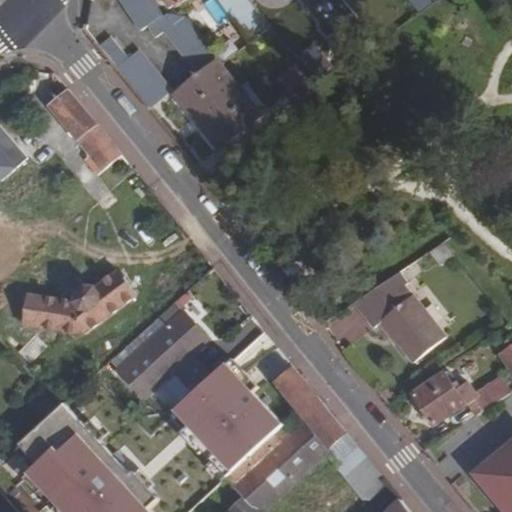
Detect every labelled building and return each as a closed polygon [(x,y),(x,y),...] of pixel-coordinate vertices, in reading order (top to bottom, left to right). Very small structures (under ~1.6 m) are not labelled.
[(168,15),(163,16),(152,0),(120,0),(141,31),(148,27),(156,38),(165,33),(197,73),(217,56),(186,17),(168,15)] [(219,0),(252,44),(272,29),(248,0),(164,0),(171,9),(184,0),(219,0)] [(434,0),(410,0),(416,11),(435,1),(434,0)] [(112,39),(99,50),(117,71),(120,68),(129,60),(112,39)] [(301,54),(317,78),(332,68),(316,45),(301,54)] [(120,68),(153,108),(173,92),(140,51),(129,60),(120,68)] [(261,117),(217,64),(178,95),(221,149),(261,117)] [(305,73),(284,91),(298,108),(319,90),(305,73)] [(98,175),(123,156),(71,90),(51,107),(90,157),(85,160),(98,175)] [(85,336),(137,297),(119,271),(97,287),(87,285),(77,293),(76,302),(46,297),(40,329),(85,336)] [(447,338),(398,275),(355,304),(375,329),(382,323),(414,364),(447,338)] [(25,327),(40,329),(46,297),(31,295),(25,327)] [(111,363),(120,372),(185,312),(177,304),(111,363)] [(195,356),(200,361),(224,341),(193,308),(187,314),(211,341),(195,356)] [(350,339),(367,326),(355,310),(337,323),(350,339)] [(187,314),(185,312),(120,372),(146,400),(177,371),(197,394),(215,377),(200,361),(195,356),(211,341),(187,314)] [(511,347),(499,356),(509,371),(511,369),(511,347)] [(308,421),(300,426),(262,387),(234,358),(215,377),(197,394),(171,419),(237,487),(247,496),(229,511),(264,511),(263,511),(325,454),(331,449),(308,421)] [(277,384),(301,412),(308,421),(325,406),(295,369),(277,384)] [(476,416),(511,392),(511,374),(509,371),(476,395),(479,398),(469,405),(476,416)] [(446,372),(413,394),(435,427),(479,398),(476,395),(471,386),(460,394),(446,372)] [(325,454),(344,477),(368,457),(325,406),(308,421),(331,449),(325,454)] [(58,511),(67,511),(125,460),(90,422),(80,431),(60,410),(12,453),(56,501),(52,505),(58,511)] [(511,511),(511,443),(474,475),(505,511),(511,511)] [(389,485),(368,457),(344,477),(363,500),(370,501),(389,485)] [(162,501),(125,460),(67,511),(153,511),(151,510),(162,501)] [(410,511),(403,502),(391,511),(410,511)]
